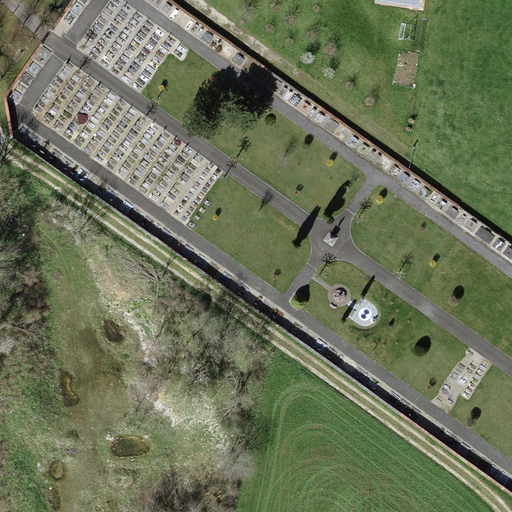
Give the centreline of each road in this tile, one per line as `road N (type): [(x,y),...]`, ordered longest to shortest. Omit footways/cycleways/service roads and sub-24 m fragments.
road 1 (track): [(504,511),(461,471),(0,143)]
road 2 (track): [(0,143),(69,286),(90,393)]
road 3 (track): [(185,0),(395,149)]
